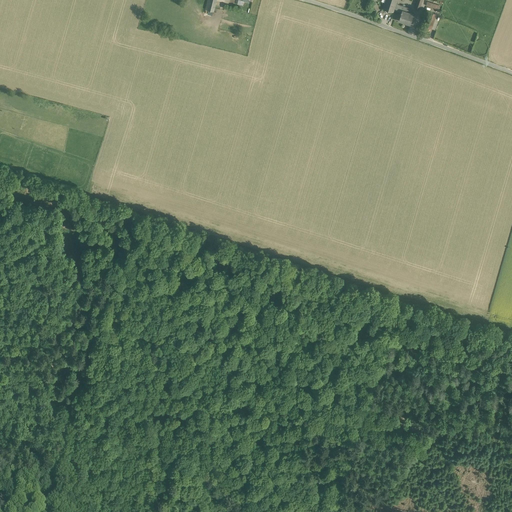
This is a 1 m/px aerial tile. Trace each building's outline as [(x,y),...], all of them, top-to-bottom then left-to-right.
[(208,0),(206,9),(214,11),(216,0),(208,0)] [(397,1),(395,0),(385,0),(383,9),(393,13),(394,10),(396,4),(397,1)] [(408,8),(396,4),(394,10),(402,12),(402,10),(407,12),(408,8)] [(237,7),(229,5),(228,10),(234,11),(233,15),(238,16),(241,8),(237,7)] [(407,12),(402,10),(402,12),(399,21),(410,25),(414,14),(407,12)]
